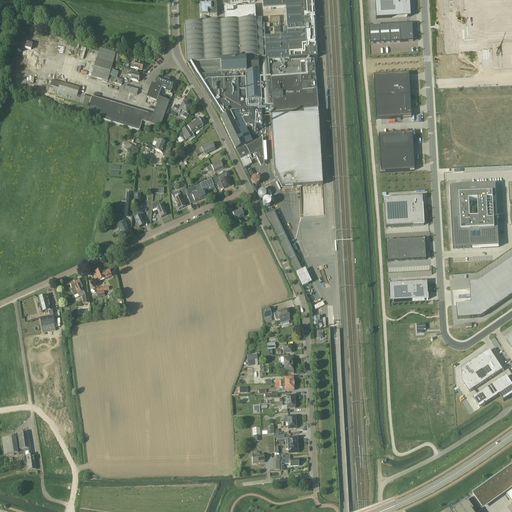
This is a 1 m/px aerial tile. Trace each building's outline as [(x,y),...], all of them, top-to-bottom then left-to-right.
[(225,21),(184,24),(186,62),(186,63),(187,63),(221,118),(220,118),(236,151),(242,165),(257,158),(261,167),(264,165),(262,139),(245,147),(241,138),(248,134),(245,129),(249,127),(262,126),(260,102),(263,102),(263,106),(265,106),(265,113),(271,113),(274,171),(283,188),(322,186),(317,109),(318,109),(314,61),(273,64),(273,60),(317,58),(313,0),(262,0),(263,9),(286,7),(287,36),(269,37),(264,33),(264,25),(262,25),(262,19),(255,19),(255,7),(237,8),(237,7),(224,7),(225,21)] [(410,17),(409,0),(374,0),(376,19),(391,18),(392,12),(398,9),(403,9),(407,17),(410,17)] [(450,50),(511,47),(511,0),(443,0),(444,15),(452,15),(452,19),(448,19),(450,50)] [(209,17),(217,16),(216,5),(212,5),(200,6),(201,18),(201,20),(206,20),(205,17),(209,17)] [(279,17),(270,18),(270,23),(276,22),(276,27),(274,27),(274,34),(280,34),(280,27),(279,17)] [(412,25),(369,27),(370,44),(413,42),(412,25)] [(113,83),(114,83),(122,86),(123,80),(115,78),(109,76),(116,53),(86,44),(84,50),(98,54),(91,77),(113,83)] [(141,71),(142,69),(144,69),(144,67),(143,66),(143,64),(135,62),(134,66),(131,65),(131,68),(136,69),(136,71),(138,71),(138,70),(141,71)] [(112,70),(110,76),(117,78),(119,72),(112,70)] [(138,82),(138,80),(140,80),(141,77),(139,77),(140,75),(138,74),(135,72),(134,73),(129,72),(128,75),(131,76),(130,80),(138,82)] [(408,75),(373,77),(376,120),(411,118),(408,75)] [(160,77),(156,86),(157,86),(156,87),(161,89),(161,88),(166,90),(165,92),(170,93),(174,82),(173,81),(172,81),(171,81),(167,80),(163,78),(163,77),(161,77),(160,77)] [(57,96),(75,102),(77,96),(79,88),(61,83),(57,96)] [(157,86),(156,86),(152,85),(147,98),(157,102),(161,89),(156,87),(157,86)] [(132,110),(127,128),(139,132),(141,125),(142,122),(147,124),(160,128),(169,102),(160,98),(153,116),(132,110)] [(175,106),(172,111),(186,119),(189,115),(187,114),(189,110),(191,111),(192,108),(191,107),(183,102),(180,109),(175,106)] [(196,138),(192,133),(203,126),(204,125),(200,119),(199,119),(198,119),(187,126),(188,127),(182,131),(179,136),(180,138),(177,140),(179,143),(181,144),(183,142),(183,143),(188,140),(190,143),(196,138)] [(412,134),(378,135),(380,173),(414,171),(412,134)] [(147,144),(146,148),(148,149),(153,151),(154,150),(162,153),(166,144),(158,140),(155,148),(147,144)] [(197,155),(201,153),(203,152),(204,155),(215,150),(212,143),(199,149),(195,150),(197,155)] [(131,154),(128,157),(128,158),(133,159),(134,157),(136,154),(139,151),(132,146),(128,151),(130,152),(130,153),(131,154)] [(220,162),(206,168),(208,172),(213,170),(214,173),(223,169),(220,162)] [(218,177),(211,180),(214,185),(221,182),(224,189),(231,186),(226,175),(218,178),(218,177)] [(251,181),(251,182),(251,183),(252,183),(252,184),(252,185),(253,185),(254,185),(254,186),(255,186),(256,186),(257,185),(258,185),(259,184),(259,183),(260,182),(260,181),(259,180),(259,179),(258,178),(257,177),(256,177),(255,177),(254,177),(253,178),(252,178),(252,179),(251,179),(251,180),(251,181)] [(185,189),(181,191),(183,196),(186,194),(191,204),(206,197),(204,193),(203,190),(214,185),(211,180),(186,191),(185,189)] [(496,184),(450,186),(453,249),(472,248),(472,246),(480,245),(480,248),(499,247),(496,184)] [(258,195),(258,196),(258,197),(258,198),(259,198),(260,199),(261,199),(262,199),(263,199),(264,199),(265,198),(266,197),(266,196),(266,195),(266,194),(266,193),(265,192),(264,191),(263,191),(262,191),(261,191),(260,191),(259,192),(258,193),(258,194),(258,195)] [(179,192),(172,195),(178,210),(185,206),(179,192)] [(421,198),(383,200),(385,229),(423,226),(421,198)] [(271,204),(271,203),(271,202),(270,202),(270,201),(269,201),(269,200),(268,200),(267,200),(266,200),(265,200),(264,200),(264,201),(263,201),(263,202),(262,203),(262,204),(262,205),(263,205),(263,206),(263,207),(264,207),(264,208),(265,208),(266,208),(267,208),(268,208),(269,208),(269,207),(270,207),(270,206),(270,205),(271,205),(271,204)] [(152,211),(157,209),(161,218),(167,215),(162,203),(159,204),(158,201),(153,204),(152,211)] [(235,222),(236,220),(244,217),(243,213),(245,212),(244,209),(225,217),(228,226),(233,224),(233,223),(235,222)] [(133,215),(134,219),(139,228),(145,225),(141,216),(144,215),(142,211),(133,215)] [(273,211),(266,214),(294,273),(301,270),(273,211)] [(125,222),(117,226),(122,236),(130,232),(125,222)] [(228,232),(231,239),(238,236),(235,229),(228,232)] [(424,240),(386,242),(387,262),(426,260),(424,240)] [(511,259),(478,283),(470,283),(472,304),(457,305),(458,320),(482,318),(511,296),(511,259)] [(324,284),(328,282),(322,265),(318,267),(324,284)] [(304,269),(296,273),(302,287),(311,282),(304,269)] [(101,270),(93,274),(95,277),(94,278),(96,282),(105,279),(112,276),(109,270),(102,273),(101,270)] [(79,280),(70,284),(72,289),(73,290),(71,290),(74,296),(78,294),(79,297),(82,296),(83,304),(90,303),(88,295),(86,295),(79,280)] [(427,282),(389,284),(390,302),(428,300),(427,282)] [(108,287),(96,289),(98,298),(101,298),(101,297),(101,295),(104,295),(104,291),(109,290),(108,287)] [(52,309),(51,310),(47,296),(38,298),(41,313),(48,311),(49,316),(39,318),(42,333),(56,330),(53,316),(54,316),(52,309)] [(269,308),(264,309),(263,310),(264,319),(265,323),(272,321),(271,317),(272,317),(269,308)] [(279,320),(280,320),(281,324),(290,321),(288,318),(289,317),(287,309),(277,312),(277,313),(274,314),(276,321),(279,320)] [(425,324),(416,325),(417,333),(423,333),(423,330),(425,330),(425,324)] [(35,346),(42,402),(65,399),(58,343),(35,346)] [(283,346),(283,354),(292,353),(291,346),(283,346)] [(469,393),(503,371),(490,351),(462,369),(462,382),(469,393)] [(257,355),(247,356),(248,366),(258,365),(257,355)] [(284,358),(284,366),(292,365),(292,357),(284,358)] [(292,365),(284,366),(285,374),(293,374),(292,365)] [(511,395),(511,384),(507,376),(473,398),(479,408),(500,395),(504,401),(511,395)] [(274,431),(274,426),(270,426),(270,428),(268,428),(269,431),(262,432),(262,435),(274,434),(274,431)] [(253,436),(261,436),(260,428),(252,428),(253,436)] [(24,464),(27,464),(28,471),(36,470),(34,455),(32,455),(29,432),(16,434),(16,436),(3,438),(5,455),(18,453),(19,456),(24,455),(24,456),(23,456),(24,464)] [(288,438),(288,446),(297,445),(297,437),(288,438)] [(297,445),(288,446),(289,454),(298,453),(297,445)] [(252,456),(253,464),(264,463),(263,455),(252,456)] [(299,466),(298,466),(300,466),(299,463),(298,463),(298,460),(290,460),(290,457),(286,457),(282,456),(283,460),(281,463),(281,472),(284,472),(284,465),(290,465),(290,467),(299,466)] [(511,466),(473,494),(482,507),(487,504),(487,503),(490,501),(496,497),(499,495),(500,494),(503,492),(509,488),(511,485),(511,491),(506,496),(511,503),(511,466)] [(473,511),(474,510),(467,500),(453,510),(454,511),(473,511)]
